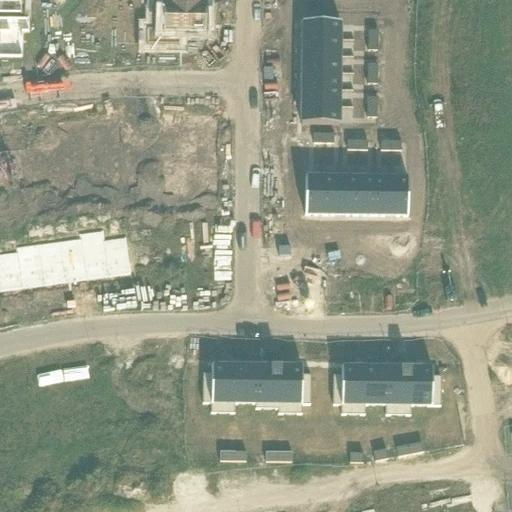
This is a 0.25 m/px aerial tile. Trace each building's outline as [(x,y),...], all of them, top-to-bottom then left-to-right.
[(0,0),(0,15),(21,15),(22,1),(17,1),(16,0),(0,0)] [(154,0),(154,9),(154,10),(204,10),(204,0),(154,0)] [(146,31),(146,46),(178,46),(179,33),(205,34),(206,10),(204,10),(154,10),(154,9),(153,9),(153,31),(146,31)] [(511,10),(491,10),(491,12),(492,12),(491,28),(511,28),(511,10)] [(0,59),(22,59),(22,34),(29,34),(29,19),(0,19),(0,59)] [(65,20),(65,34),(82,35),(81,56),(101,57),(102,20),(65,20)] [(458,20),(458,28),(470,28),(470,20),(458,20)] [(302,24),(302,41),(340,42),(340,24),(302,24)] [(458,28),(458,36),(470,36),(470,28),(458,28)] [(511,28),(491,28),(491,45),(511,45),(511,28)] [(367,32),(367,42),(377,43),(377,32),(367,32)] [(302,41),(301,58),(339,59),(340,42),(302,41)] [(367,42),(367,53),(377,53),(377,43),(367,42)] [(457,44),(457,53),(469,53),(469,45),(457,44)] [(511,45),(491,45),(491,62),(511,61),(511,45)] [(301,58),(301,75),(339,76),(339,59),(301,58)] [(511,61),(491,62),(491,78),(511,78),(511,61)] [(367,66),(367,76),(377,76),(377,66),(367,66)] [(457,70),(457,78),(469,78),(469,70),(457,70)] [(301,75),(301,92),(339,92),(339,76),(301,75)] [(367,76),(367,86),(377,87),(377,76),(367,76)] [(457,78),(457,86),(469,86),(469,78),(457,78)] [(511,78),(491,78),(490,95),(511,95),(511,78)] [(301,92),(301,109),(339,109),(339,92),(301,92)] [(511,95),(490,95),(490,112),(511,112),(511,95)] [(366,100),(366,110),(376,110),(376,100),(366,100)] [(457,104),(457,112),(469,112),(469,104),(457,104)] [(301,109),(301,127),(339,127),(339,109),(301,109)] [(366,110),(366,120),(376,120),(376,110),(366,110)] [(457,112),(457,120),(469,120),(469,112),(457,112)] [(490,128),(490,130),(511,130),(511,112),(490,112),(490,128)] [(166,120),(166,139),(171,139),(171,138),(214,139),(214,121),(166,120)] [(113,123),(87,125),(87,126),(88,126),(92,167),(90,167),(91,176),(91,178),(93,177),(116,175),(116,182),(131,181),(128,148),(115,150),(113,123)] [(65,153),(52,154),(55,186),(69,185),(68,169),(90,167),(92,167),(88,126),(87,126),(86,126),(63,128),(65,153)] [(143,128),(142,138),(152,138),(152,128),(143,128)] [(21,133),(0,137),(0,157),(6,187),(43,180),(38,155),(26,157),(21,133)] [(313,136),(313,146),(323,146),(323,136),(313,136)] [(323,136),(323,146),(333,146),(333,136),(323,136)] [(142,138),(142,148),(152,148),(152,138),(142,138)] [(171,154),(171,155),(213,155),(214,139),(171,138),(171,139),(171,154)] [(501,138),(501,150),(509,150),(509,138),(501,138)] [(346,143),(346,153),(356,153),(357,143),(346,143)] [(357,143),(356,153),(367,153),(367,143),(357,143)] [(380,143),(380,153),(390,153),(390,143),(380,143)] [(390,143),(390,153),(399,153),(400,153),(400,143),(390,143)] [(434,144),(434,156),(441,156),(442,144),(434,144)] [(442,144),(441,156),(450,156),(450,144),(442,144)] [(467,144),(467,156),(475,156),(475,144),(467,144)] [(475,144),(475,156),(483,156),(483,144),(475,144)] [(166,154),(165,173),(170,173),(170,172),(213,172),(213,155),(171,155),(171,154),(166,154)] [(136,161),(136,171),(146,171),(146,161),(136,161)] [(136,171),(135,182),(145,182),(146,171),(136,171)] [(170,173),(170,189),(213,190),(213,172),(170,172),(170,173)] [(305,179),(304,218),(322,218),(322,180),(305,179)] [(322,180),(322,218),(339,218),(339,180),(322,180)] [(339,180),(339,218),(356,218),(356,180),(339,180)] [(356,180),(356,218),(373,218),(373,180),(356,180)] [(373,180),(373,218),(389,219),(390,180),(373,180)] [(390,180),(389,219),(407,219),(407,181),(390,180)] [(423,181),(423,219),(441,219),(441,181),(423,181)] [(441,181),(441,219),(458,219),(458,181),(441,181)] [(458,181),(458,219),(474,220),(475,181),(458,181)] [(475,181),(474,220),(491,220),(492,181),(475,181)] [(492,181),(491,220),(508,220),(508,182),(492,181)] [(112,207),(99,208),(100,218),(113,217),(112,207)] [(99,208),(86,209),(87,219),(100,218),(99,208)] [(178,208),(178,226),(216,226),(216,208),(178,208)] [(68,211),(56,213),(57,223),(70,222),(68,211)] [(24,212),(12,214),(13,224),(26,221),(24,212)] [(56,213),(43,215),(44,225),(57,223),(56,213)] [(12,214),(0,216),(0,222),(1,226),(13,224),(12,214)] [(178,226),(177,242),(216,243),(216,226),(178,226)] [(102,232),(79,235),(80,240),(81,240),(86,281),(108,278),(103,242),(104,242),(102,232)] [(104,242),(103,242),(108,278),(130,275),(125,239),(104,242)] [(80,240),(59,243),(65,284),(86,281),(81,240),(80,240)] [(177,242),(177,259),(216,260),(216,243),(177,242)] [(59,243),(38,246),(43,287),(65,284),(59,243)] [(38,246),(15,249),(16,253),(17,253),(22,290),(43,287),(38,246)] [(16,253),(0,255),(0,292),(22,290),(17,253),(16,253)] [(177,259),(177,277),(215,278),(216,260),(177,259)] [(202,376),(202,406),(210,406),(210,416),(234,416),(234,406),(233,406),(234,368),(211,368),(211,376),(202,376)] [(234,368),(233,406),(234,406),(255,406),(256,407),(256,368),(234,368)] [(255,406),(255,411),(277,412),(278,412),(279,369),(256,368),(256,407),(255,406)] [(277,412),(277,416),(301,417),(301,407),(309,407),(310,377),(302,377),(302,369),(279,369),(278,412),(277,412)] [(332,378),(332,408),(340,408),(340,417),(364,418),(364,408),(363,408),(364,370),(341,369),(341,378),(332,378)] [(364,370),(363,408),(364,408),(385,408),(386,408),(386,370),(364,370)] [(385,408),(385,418),(410,418),(410,408),(409,408),(409,370),(386,370),(386,408),(385,408)] [(409,370),(409,408),(410,408),(440,409),(440,379),(432,379),(432,371),(409,370)] [(421,445),(408,447),(410,457),(423,455),(421,445)] [(408,447),(396,450),(397,460),(410,457),(408,447)] [(385,452),(373,454),(375,464),(387,461),(385,452)] [(220,454),(219,464),(232,464),(233,454),(220,454)] [(233,454),(232,464),(245,464),(246,454),(233,454)] [(265,454),(265,464),(278,465),(278,455),(265,454)] [(350,455),(349,465),(362,466),(363,456),(350,455)] [(463,477),(429,484),(433,503),(467,496),(463,477)] [(411,496),(400,498),(402,509),(413,507),(411,496)] [(470,511),(467,496),(433,503),(434,511),(470,511)]
